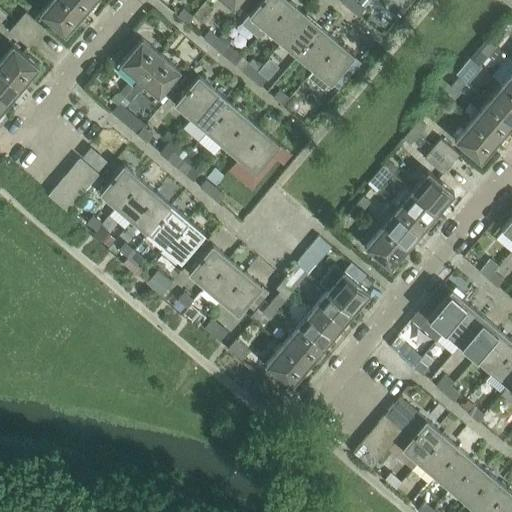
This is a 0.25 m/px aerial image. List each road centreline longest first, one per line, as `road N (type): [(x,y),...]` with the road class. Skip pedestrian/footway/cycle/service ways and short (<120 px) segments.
road 1 (residential): [(350,403),(351,361),(511,169)]
road 2 (residential): [(44,152),(42,109),(132,0)]
